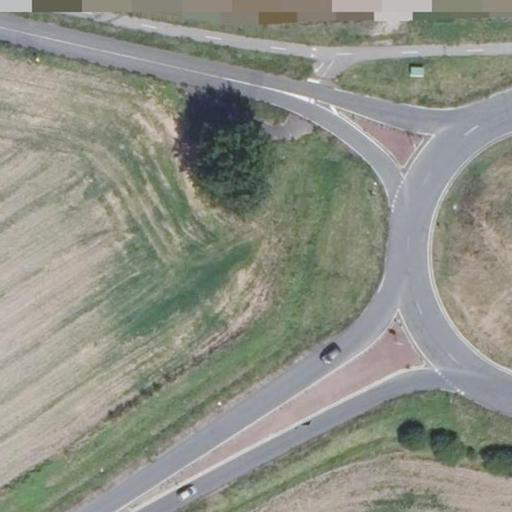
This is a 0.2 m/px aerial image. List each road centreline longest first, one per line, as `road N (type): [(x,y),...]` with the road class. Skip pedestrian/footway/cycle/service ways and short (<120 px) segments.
road 1 (primary): [(402,259),(378,309),(351,340),(93,511)]
road 2 (primary): [(148,511),(374,395),(471,379)]
road 3 (tertiary): [(282,95),(0,36)]
road 4 (tertiary): [(282,95),(333,125),(376,167),(394,193),(403,231)]
road 5 (tertiary): [(469,125),(282,95)]
road 6 (primary): [(402,259),(412,306),(435,346),(471,379)]
road 7 (primary): [(469,125),(427,168),(403,231)]
